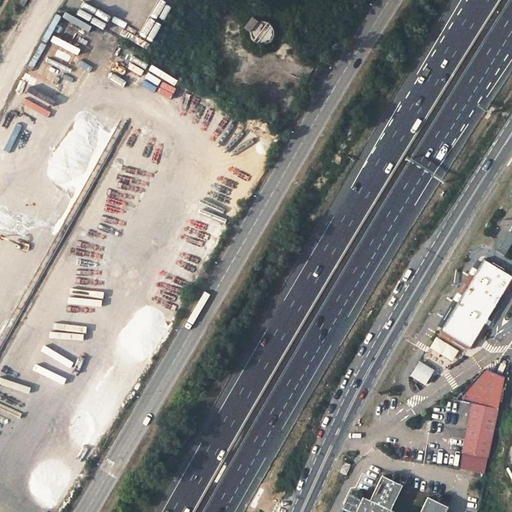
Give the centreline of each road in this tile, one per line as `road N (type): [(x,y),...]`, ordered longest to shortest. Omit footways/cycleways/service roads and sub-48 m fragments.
road 1 (motorway): [(482,0),(176,511)]
road 2 (unclassified): [(388,0),(84,511)]
road 3 (motorway): [(219,511),(511,22)]
road 4 (secondary): [(511,132),(372,362),(301,511)]
